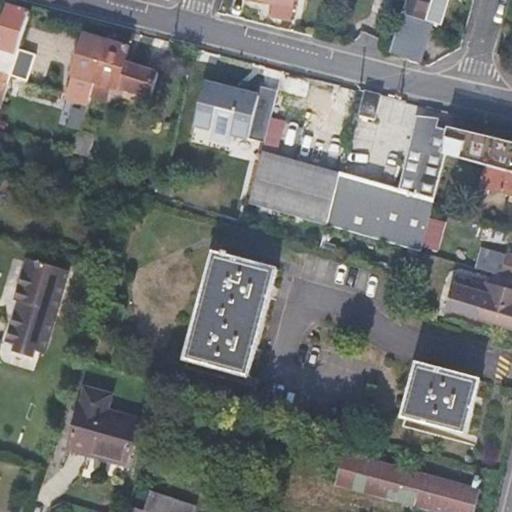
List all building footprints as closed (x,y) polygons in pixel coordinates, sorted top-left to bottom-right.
[(403,15),(390,56),(422,64),(433,23),(441,25),(448,0),(410,0),(406,16),(403,15)] [(0,118),(31,13),(10,7),(0,41),(0,118)] [(89,108),(109,43),(86,36),(66,101),(89,108)] [(117,141),(136,147),(159,73),(127,63),(131,49),(109,43),(89,108),(75,153),(88,157),(95,135),(117,141)] [(237,137),(269,145),(283,94),(262,89),(260,98),(210,84),(198,125),(215,129),(212,138),(235,144),(237,137)] [(375,94),(368,92),(362,116),(377,120),(382,95),(375,94)] [(433,204),(447,155),(445,154),(451,131),(421,125),(402,193),(343,175),(329,225),(420,251),(433,204)] [(508,172),(511,173),(511,143),(451,131),(445,154),(447,155),(484,165),(508,172)] [(134,154),(136,147),(117,141),(116,149),(134,154)] [(329,225),(343,175),(267,153),(254,204),(329,225)] [(511,173),(508,172),(484,165),(478,186),(511,195),(511,173)] [(503,275),(509,254),(499,252),(485,249),(483,258),(486,259),(483,269),(503,275)] [(217,253),(188,360),(250,377),(279,270),(217,253)] [(511,255),(509,254),(503,275),(511,277),(511,255)] [(38,351),(48,354),(73,274),(31,260),(18,302),(22,303),(10,342),(17,345),(38,351)] [(511,290),(486,284),(482,297),(511,305),(511,290)] [(511,305),(482,297),(455,289),(449,309),(511,327),(511,305)] [(38,351),(17,345),(14,354),(36,360),(38,351)] [(406,417),(463,433),(467,418),(473,420),(479,396),(473,394),(477,379),(420,363),(406,417)] [(483,380),(477,379),(473,394),(479,396),(483,380)] [(89,390),(73,449),(131,464),(142,420),(109,411),(112,396),(89,390)] [(155,435),(169,439),(177,409),(163,405),(155,435)] [(470,435),(473,420),(467,418),(463,433),(470,435)] [(441,511),(473,511),(479,490),(346,453),(337,483),(441,511)] [(184,511),(187,504),(152,494),(146,511),(184,511)]
